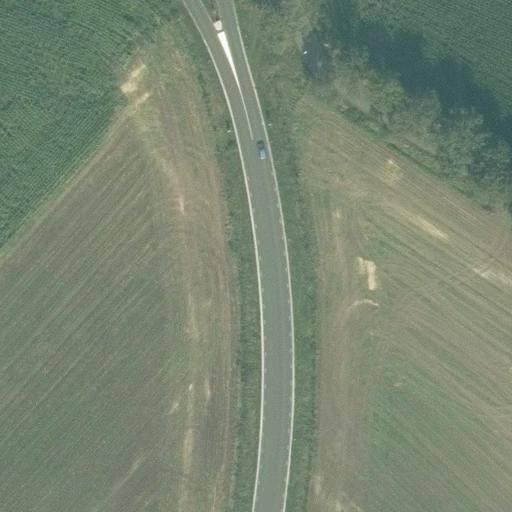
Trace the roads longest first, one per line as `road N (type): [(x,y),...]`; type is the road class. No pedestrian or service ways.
road 1 (secondary): [(229,64),(261,191),(275,311),(267,511)]
road 2 (unclassified): [(511,199),(336,85),(286,0)]
